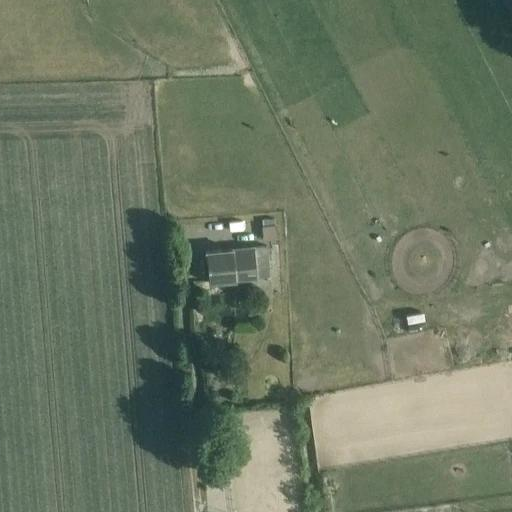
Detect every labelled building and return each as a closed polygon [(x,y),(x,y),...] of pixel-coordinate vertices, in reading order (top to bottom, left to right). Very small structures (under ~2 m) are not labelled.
[(275,218),(262,219),(263,226),(262,226),(263,240),(277,239),(275,218)] [(268,246),(206,252),(209,283),(271,277),(268,246)] [(266,341),(249,341),(249,368),(266,368),(266,341)] [(511,345),(496,345),(496,363),(511,362),(511,345)] [(242,374),(232,375),(233,380),(233,385),(243,384),(242,374)] [(472,486),(458,488),(461,507),(474,505),(472,486)]
